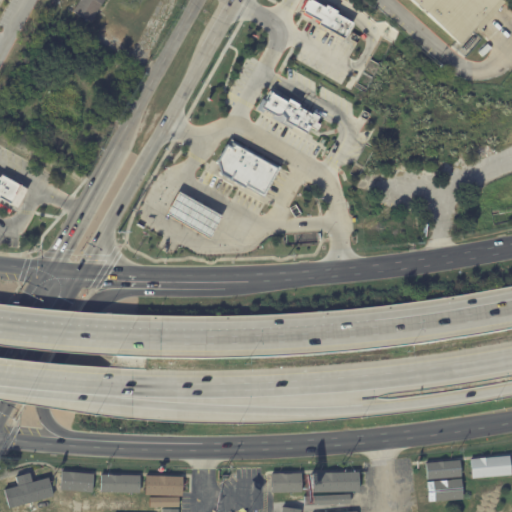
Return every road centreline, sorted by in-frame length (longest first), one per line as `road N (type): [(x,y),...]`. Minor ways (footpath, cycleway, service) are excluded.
road 1 (secondary): [(197,0),(0,355)]
road 2 (motorway): [(123,390),(306,387),(511,362)]
road 3 (motorway): [(511,306),(298,333),(127,336)]
road 4 (secondary): [(84,445),(229,450),(412,434)]
road 5 (secondary): [(511,249),(229,281)]
road 6 (secondary): [(77,277),(209,47)]
road 7 (secondary): [(146,281),(92,306),(44,390),(47,422),(84,445)]
road 8 (motorway): [(118,401),(330,410)]
road 9 (motorway): [(330,410),(511,388)]
road 10 (secondary): [(0,417),(77,277)]
road 11 (motorway): [(127,336),(0,327)]
